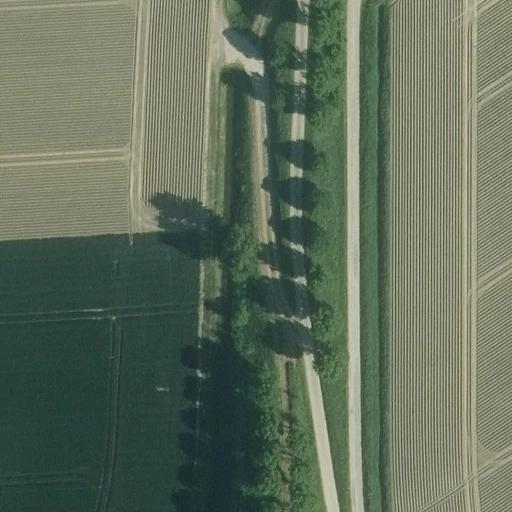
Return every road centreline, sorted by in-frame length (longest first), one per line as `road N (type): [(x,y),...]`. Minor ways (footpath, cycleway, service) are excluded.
road 1 (unclassified): [(334,511),(297,257),(301,0)]
road 2 (unclassified): [(358,511),(353,0)]
road 3 (track): [(188,26),(247,55),(258,74),(281,303),(304,331)]
